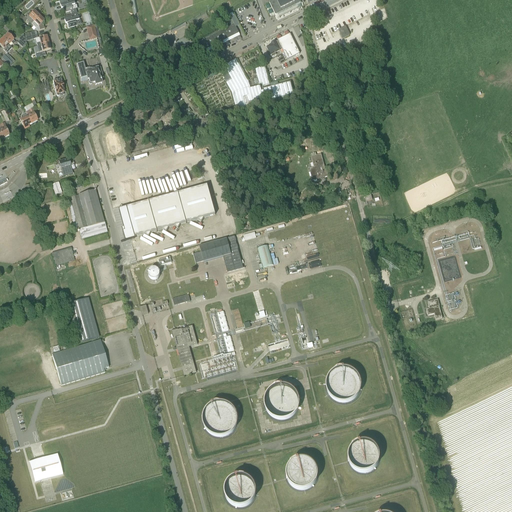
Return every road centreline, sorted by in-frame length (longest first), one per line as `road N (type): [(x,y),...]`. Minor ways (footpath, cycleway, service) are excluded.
road 1 (unclassified): [(185,511),(82,127)]
road 2 (unclassified): [(306,14),(392,323)]
road 3 (secondary): [(82,127),(306,14)]
road 4 (track): [(367,234),(475,186),(511,179)]
road 5 (residential): [(80,121),(45,0)]
